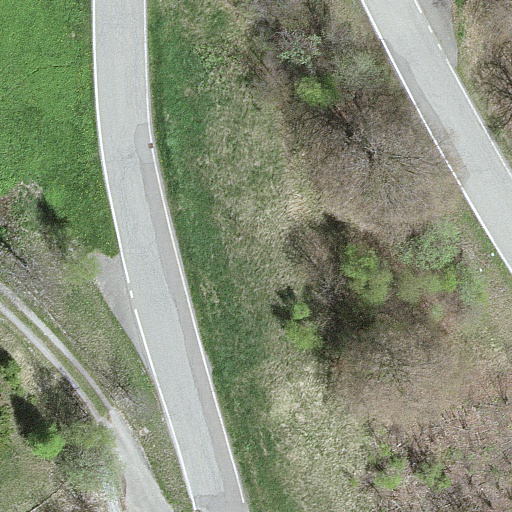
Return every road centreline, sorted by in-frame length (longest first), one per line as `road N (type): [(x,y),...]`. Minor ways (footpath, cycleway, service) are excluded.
road 1 (unclassified): [(219,511),(139,213),(125,130),(120,0)]
road 2 (track): [(156,511),(59,357),(0,300)]
road 3 (unclassified): [(388,0),(511,222)]
